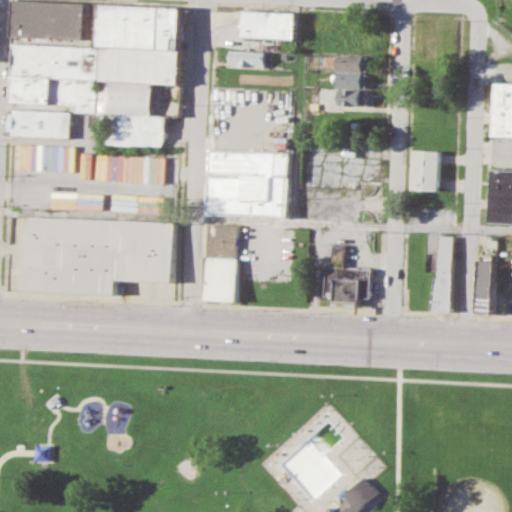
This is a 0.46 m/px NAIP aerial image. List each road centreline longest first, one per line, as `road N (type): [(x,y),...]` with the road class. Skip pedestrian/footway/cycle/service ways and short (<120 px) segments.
road 1 (secondary): [(511,345),(0,323)]
road 2 (residential): [(407,0),(394,340)]
road 3 (residential): [(478,8),(470,343)]
road 4 (residential): [(204,0),(192,333)]
